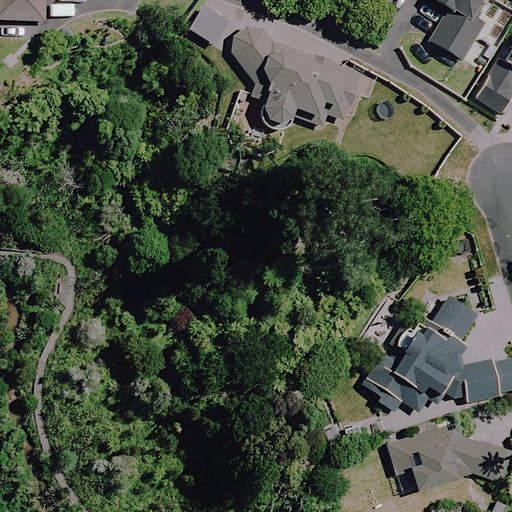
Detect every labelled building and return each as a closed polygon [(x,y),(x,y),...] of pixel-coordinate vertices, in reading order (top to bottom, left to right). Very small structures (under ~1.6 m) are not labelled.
[(0,0),(0,39),(17,40),(18,25),(42,26),(43,0),(0,0)] [(414,0),(440,14),(422,46),(459,67),(478,34),(466,27),(481,0),(414,0)] [(328,117),(341,122),(358,74),(270,42),(259,29),(243,26),(230,38),(229,56),(251,85),(246,95),(262,100),(258,109),(264,121),(275,125),(288,120),(291,110),(314,119),(320,104),(332,108),(328,117)] [(511,34),(468,100),(496,118),(511,93),(511,34)] [(471,318),(441,300),(427,323),(457,341),(471,318)] [(371,368),(361,386),(359,390),(376,399),(372,406),(392,417),(398,406),(417,416),(429,395),(437,399),(452,371),(451,354),(433,345),(438,339),(414,326),(409,335),(401,330),(379,370),(372,366),(371,368)] [(498,394),(487,360),(454,370),(465,405),(498,394)] [(505,451),(455,442),(452,430),(446,432),(443,425),(381,444),(391,478),(405,474),(411,494),(460,479),(466,477),(498,486),(505,451)]
